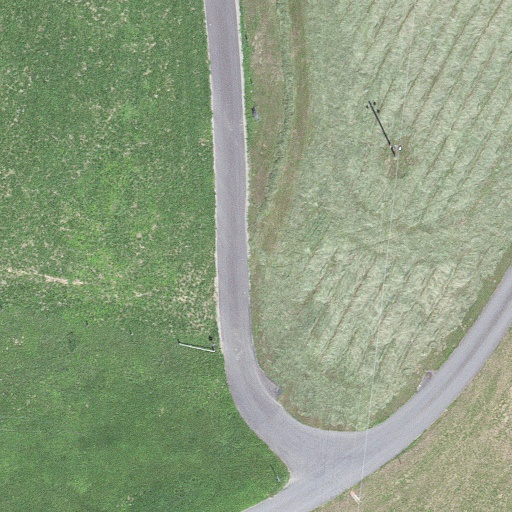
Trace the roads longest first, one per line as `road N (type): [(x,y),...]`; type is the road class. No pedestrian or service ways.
road 1 (track): [(224,0),(235,143),(234,309),(248,381),(269,424),(342,472)]
road 2 (track): [(511,292),(469,357),(412,418),(342,472)]
